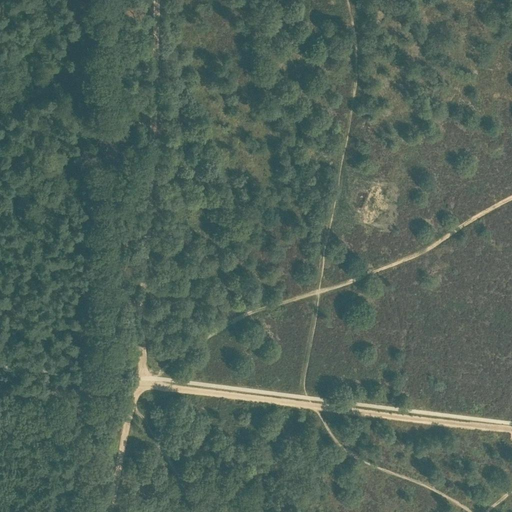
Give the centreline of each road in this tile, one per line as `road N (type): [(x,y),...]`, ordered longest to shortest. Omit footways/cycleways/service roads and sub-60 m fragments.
road 1 (track): [(511,197),(431,248),(237,318),(134,385)]
road 2 (track): [(115,0),(112,359),(104,386)]
road 3 (track): [(134,385),(156,0)]
road 4 (track): [(134,385),(511,428)]
road 5 (track): [(104,386),(67,511)]
